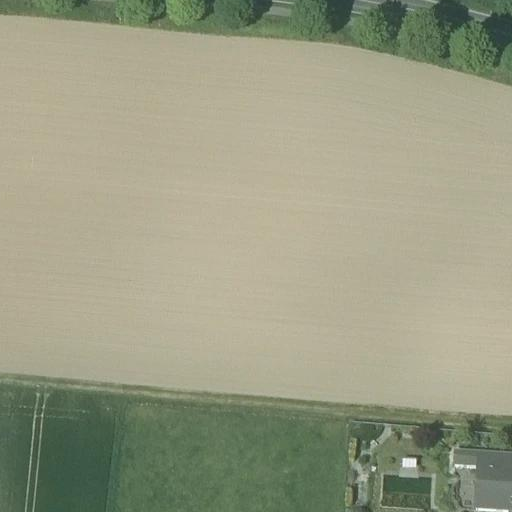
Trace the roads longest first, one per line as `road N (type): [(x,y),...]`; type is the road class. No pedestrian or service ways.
road 1 (track): [(511,444),(0,402)]
road 2 (secondary): [(511,53),(349,15),(203,0)]
